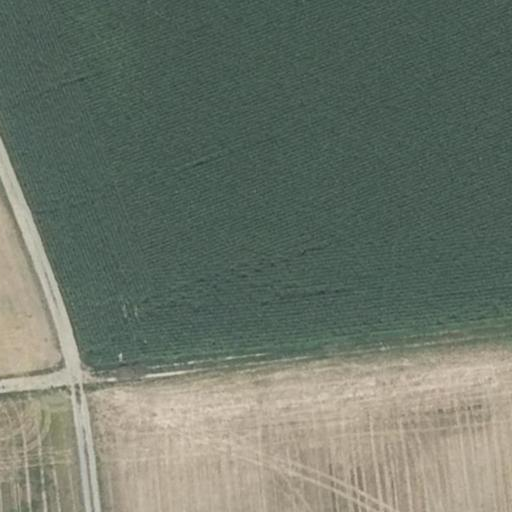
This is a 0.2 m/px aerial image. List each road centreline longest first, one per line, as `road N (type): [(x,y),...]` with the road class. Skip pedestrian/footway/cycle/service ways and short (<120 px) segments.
road 1 (track): [(0,390),(511,329)]
road 2 (track): [(93,511),(70,350),(0,154)]
